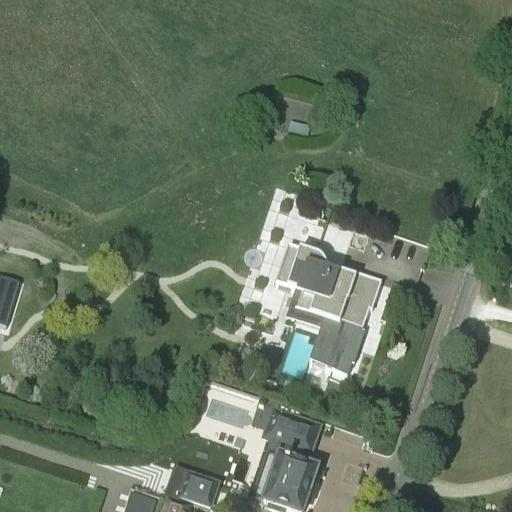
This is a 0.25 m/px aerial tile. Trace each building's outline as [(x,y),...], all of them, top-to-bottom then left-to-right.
[(301,297),(296,314),(294,314),(294,315),(338,330),(339,327),(361,334),(368,314),(371,315),(380,287),(338,273),(337,276),(312,268),(315,259),(287,250),(274,289),(301,297)] [(0,331),(5,333),(18,288),(0,282),(0,331)] [(262,506),(267,508),(266,511),(302,511),(316,473),(306,470),(319,430),(272,414),(262,443),(283,450),(280,461),(278,461),(262,506)] [(176,503),(203,511),(208,511),(217,487),(186,476),(176,503)] [(153,511),(157,503),(132,495),(126,511),(153,511)] [(160,511),(188,511),(189,509),(164,501),(160,511)]
